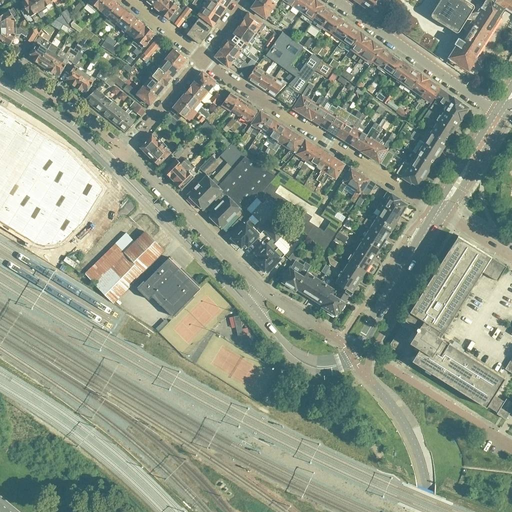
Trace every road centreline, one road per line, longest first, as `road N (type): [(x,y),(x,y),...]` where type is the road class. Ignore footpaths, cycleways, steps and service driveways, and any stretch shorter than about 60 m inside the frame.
road 1 (residential): [(439,211),(202,58)]
road 2 (tertiary): [(249,306),(109,163)]
road 3 (residential): [(339,0),(501,112)]
road 4 (residential): [(261,288),(123,152)]
road 5 (tertiary): [(358,348),(439,211)]
road 6 (residential): [(123,152),(0,63)]
road 7 (tertiary): [(358,348),(343,360),(308,362),(287,351),(249,306)]
road 8 (tertiary): [(109,163),(0,83)]
road 9 (residential): [(123,152),(202,58)]
